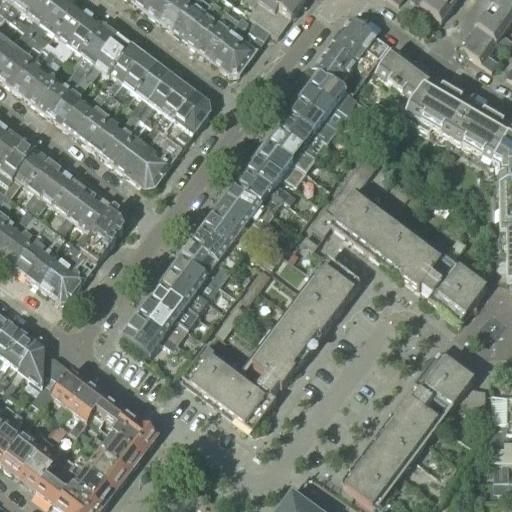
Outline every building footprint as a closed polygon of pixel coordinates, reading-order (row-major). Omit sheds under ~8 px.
[(0,13),(0,21),(2,23),(19,0),(0,0),(0,2),(5,6),(0,13)] [(19,0),(2,23),(10,29),(15,33),(19,29),(11,23),(17,15),(24,21),(39,0),(19,0)] [(23,39),(29,43),(61,1),(60,0),(39,0),(24,21),(32,27),(27,34),(19,28),(19,29),(15,33),(23,39)] [(119,0),(132,9),(139,0),(119,0)] [(139,0),(132,9),(145,19),(159,0),(139,0)] [(159,0),(145,19),(158,29),(179,0),(159,0)] [(179,0),(158,29),(170,38),(191,11),(185,7),(189,0),(179,0)] [(250,0),(244,9),(253,16),(261,5),(264,0),(250,0)] [(256,30),(269,40),(276,45),(286,32),(285,29),(288,25),(289,27),(308,0),(264,0),(261,5),(253,16),(254,17),(249,25),(256,30)] [(382,0),(388,4),(388,3),(398,11),(404,2),(405,0),(382,0)] [(442,0),(428,0),(425,4),(419,0),(413,0),(409,6),(419,13),(440,29),(455,9),(442,0)] [(442,0),(455,9),(461,0),(442,0)] [(511,0),(498,0),(488,15),(510,30),(511,30),(511,0)] [(61,1),(29,43),(42,53),(43,54),(46,49),(39,43),(44,36),(52,42),(75,11),(61,1)] [(170,38),(183,48),(210,13),(197,3),(191,11),(170,38)] [(183,48),(195,57),(216,30),(210,26),(217,16),(214,14),(216,12),(213,10),(210,13),(183,48)] [(49,58),(55,63),(56,63),(88,21),(75,11),(52,42),(60,48),(54,55),(46,49),(43,54),(49,58)] [(474,34),(496,50),(506,57),(511,48),(502,41),(510,30),(488,15),(474,34)] [(195,57),(207,66),(237,29),(224,19),(216,30),(195,57)] [(72,57),(80,63),(103,33),(88,21),(56,63),(63,69),(72,57)] [(0,26),(0,56),(6,49),(0,44),(0,42),(10,29),(2,23),(0,26)] [(207,66),(220,76),(241,49),(235,45),(243,35),(244,35),(247,30),(240,25),(237,29),(207,66)] [(349,25),(340,37),(366,57),(379,66),(388,54),(349,25)] [(241,49),(220,76),(228,82),(228,83),(238,82),(238,81),(259,54),(269,40),(256,30),(248,40),(254,44),(248,53),(242,48),(241,49)] [(71,75),(75,78),(81,83),(84,84),(116,42),(103,33),(80,63),(71,75)] [(496,50),(474,34),(459,55),(480,71),(481,71),(491,78),(497,69),(487,62),(496,50)] [(340,37),(330,51),(356,70),(369,79),(375,71),(364,64),(363,65),(361,64),(366,57),(340,37)] [(0,56),(0,82),(29,43),(23,39),(18,47),(18,46),(12,53),(6,49),(0,56)] [(84,84),(89,89),(90,89),(99,77),(107,83),(109,81),(130,53),(116,42),(84,84)] [(0,82),(0,87),(10,95),(31,68),(25,63),(31,54),(37,59),(42,53),(29,43),(0,82)] [(330,51),(321,63),(347,82),(356,70),(330,51)] [(104,100),(111,105),(143,63),(130,53),(109,81),(115,86),(104,100)] [(10,95),(23,105),(52,67),(55,63),(49,58),(37,73),(31,68),(10,95)] [(369,90),(401,113),(424,81),(393,58),(369,90)] [(127,95),(134,100),(155,71),(143,63),(111,105),(123,114),(128,108),(122,103),(127,95)] [(347,82),(321,63),(311,77),(317,81),(337,95),(347,82)] [(23,105),(36,115),(57,88),(50,82),(58,72),(52,67),(23,105)] [(130,119),(133,121),(137,125),(169,82),(155,71),(134,100),(141,106),(130,119)] [(36,115),(49,125),(81,83),(75,78),(63,92),(57,88),(36,115)] [(307,95),(344,122),(345,123),(356,108),(350,104),(337,95),(317,81),(307,95)] [(408,119),(403,125),(409,129),(438,90),(432,87),(424,81),(401,113),(408,119)] [(137,125),(138,126),(143,129),(154,115),(161,121),(183,93),(169,82),(137,125)] [(49,125),(62,134),(82,107),(76,102),(81,96),(82,98),(89,89),(84,84),(81,83),(49,125)] [(409,129),(403,125),(402,127),(428,143),(430,139),(497,178),(499,244),(505,243),(506,291),(511,290),(511,133),(438,90),(409,129)] [(150,135),(151,136),(158,141),(162,144),(194,102),(183,93),(161,121),(150,135)] [(307,95),(297,108),(324,128),(328,122),(339,129),(344,122),(307,95)] [(75,144),(95,117),(103,106),(97,101),(89,112),(82,107),(62,134),(75,144)] [(162,144),(168,148),(181,158),(209,121),(207,111),(194,102),(162,144)] [(370,114),(385,125),(390,117),(375,106),(370,114)] [(297,108),(286,123),(325,152),(337,137),(324,128),(297,108)] [(75,144),(87,154),(108,126),(95,117),(75,144)] [(101,164),(113,173),(134,146),(127,141),(138,126),(137,125),(133,121),(121,136),(101,164)] [(376,135),(366,129),(357,122),(352,128),(371,142),(376,135)] [(286,123),(276,137),(302,157),(312,164),(317,157),(321,160),(326,153),(325,152),(286,123)] [(87,154),(101,164),(121,136),(108,126),(87,154)] [(390,128),(378,145),(386,150),(398,133),(390,128)] [(0,150),(9,139),(0,132),(0,150)] [(349,158),(355,163),(356,163),(369,145),(357,136),(355,139),(350,135),(344,143),(355,151),(349,158)] [(113,173),(126,183),(158,141),(151,136),(140,151),(134,146),(113,173)] [(276,137),(265,151),(305,180),(311,174),(297,164),(302,157),(276,137)] [(0,174),(1,176),(22,148),(9,139),(0,150),(0,174)] [(126,183),(136,191),(168,148),(162,144),(158,141),(126,183)] [(0,177),(0,187),(8,194),(35,158),(22,148),(1,176),(0,177)] [(168,148),(136,191),(143,196),(143,197),(153,195),(181,158),(168,148)] [(265,151),(254,166),(280,186),(281,185),(294,195),(305,180),(265,151)] [(3,201),(6,204),(9,206),(20,190),(27,195),(48,168),(35,158),(8,194),(3,201)] [(363,165),(323,218),(336,227),(355,202),(375,175),(363,165)] [(254,166),(244,179),(282,207),(283,208),(295,217),(300,209),(276,192),(280,186),(254,166)] [(21,215),(25,218),(28,220),(61,178),(48,168),(27,195),(33,200),(21,215)] [(28,220),(32,223),(34,225),(46,210),(52,214),(73,187),(61,178),(28,220)] [(260,213),(273,222),(283,208),(282,207),(244,179),(234,193),(260,213)] [(46,234),(54,240),(86,197),(73,187),(52,214),(58,219),(46,234)] [(234,193),(222,208),(268,242),(273,235),(267,230),(273,222),(260,213),(234,193)] [(54,240),(57,242),(60,245),(72,229),(79,235),(100,207),(86,197),(54,240)] [(420,295),(431,303),(426,309),(459,333),(485,297),(454,273),(456,270),(445,262),(441,266),(355,202),(336,227),(331,234),(418,299),(420,295)] [(0,211),(0,238),(8,228),(2,224),(13,209),(9,206),(6,204),(0,211)] [(72,254),(81,261),(114,218),(100,207),(79,235),(84,239),(72,254)] [(268,242),(222,208),(211,224),(238,243),(250,252),(257,244),(257,243),(263,248),(268,242)] [(0,238),(0,265),(32,223),(28,220),(25,218),(14,233),(8,228),(0,238)] [(81,261),(83,262),(96,271),(123,235),(124,235),(122,225),(114,218),(81,261)] [(336,227),(323,218),(311,235),(323,244),(331,234),(336,227)] [(0,265),(12,275),(33,247),(38,240),(44,232),(34,225),(32,223),(0,265)] [(211,224),(200,238),(238,267),(250,252),(238,243),(211,224)] [(12,275),(26,285),(57,242),(54,240),(46,234),(44,232),(38,240),(45,245),(39,252),(33,247),(12,275)] [(200,238),(189,252),(228,280),(238,267),(200,238)] [(26,285),(39,295),(59,267),(53,262),(64,248),(60,245),(57,242),(26,285)] [(301,249),(313,258),(318,251),(305,242),(301,249)] [(39,295),(51,304),(83,262),(81,261),(72,254),(70,252),(67,255),(73,260),(65,271),(59,267),(39,295)] [(189,252),(178,267),(217,296),(223,288),(228,280),(189,252)] [(289,266),(294,270),(299,263),(294,260),(289,266)] [(83,262),(51,304),(58,309),(58,310),(68,309),(68,308),(85,286),(78,281),(84,273),(91,278),(96,271),(83,262)] [(260,272),(269,279),(274,272),(264,265),(260,272)] [(167,282),(206,309),(206,310),(213,301),(217,296),(178,267),(167,282)] [(248,372),(241,383),(258,396),(269,404),(277,394),(281,396),(359,291),(327,267),(248,372)] [(261,277),(251,292),(259,298),(269,283),(261,277)] [(167,282),(157,296),(196,324),(201,317),(200,317),(206,309),(167,282)] [(259,298),(251,292),(240,306),(248,312),(259,298)] [(157,296),(147,309),(174,329),(186,338),(196,324),(157,296)] [(147,309),(136,324),(175,352),(186,338),(174,329),(147,309)] [(235,312),(225,326),(233,332),(243,318),(235,312)] [(136,324),(121,344),(149,364),(159,350),(173,360),(176,360),(179,355),(175,352),(136,324)] [(0,343),(9,332),(0,325),(0,343)] [(233,332),(225,326),(214,341),(222,347),(233,332)] [(0,366),(3,368),(22,342),(9,332),(0,343),(0,366)] [(0,386),(0,395),(3,398),(11,387),(21,374),(34,351),(22,342),(3,368),(10,374),(0,386)] [(21,374),(11,387),(17,391),(23,384),(31,390),(26,396),(35,402),(40,396),(40,397),(42,368),(43,358),(34,351),(21,374)] [(186,360),(191,364),(196,357),(191,353),(186,360)] [(180,388),(233,427),(258,396),(241,383),(204,356),(180,388)] [(353,504),(364,511),(378,511),(439,431),(444,434),(452,423),(449,421),(458,409),(465,399),(473,389),(437,362),(413,394),(418,399),(410,409),(407,407),(341,495),(342,495),(353,504)] [(40,419),(51,405),(70,379),(53,366),(42,368),(40,397),(30,411),(40,419)] [(51,425),(53,427),(59,431),(68,419),(88,392),(70,379),(51,405),(60,412),(51,425)] [(85,432),(90,426),(95,420),(94,419),(105,405),(88,392),(68,419),(85,432)] [(258,396),(233,427),(251,441),(275,409),(269,404),(258,396)] [(482,396),(465,399),(458,409),(484,428),(482,403),(482,396)] [(491,426),(490,426),(490,428),(491,428),(491,474),(491,491),(511,491),(511,450),(505,450),(505,442),(505,433),(504,405),(492,403),(492,402),(490,402),(490,405),(491,405),(491,414),(490,414),(490,417),(491,417),(491,426)] [(116,437),(112,443),(141,465),(157,444),(105,405),(94,419),(95,420),(90,426),(99,433),(103,427),(116,437)] [(0,437),(21,410),(17,408),(11,417),(5,413),(0,420),(0,437)] [(0,471),(1,472),(22,444),(22,443),(14,437),(22,426),(16,421),(23,412),(21,410),(0,437),(0,471)] [(66,437),(59,431),(50,442),(58,448),(66,437)] [(22,443),(1,472),(2,473),(3,476),(8,479),(11,480),(18,485),(45,449),(27,436),(22,443)] [(88,454),(97,461),(127,483),(141,465),(112,443),(104,452),(95,445),(88,454)] [(34,497),(48,481),(50,479),(56,470),(47,463),(52,455),(45,449),(18,485),(25,491),(26,493),(31,497),(34,497)] [(79,461),(73,469),(114,499),(127,483),(97,461),(90,470),(79,461)] [(73,469),(68,476),(67,477),(78,485),(71,494),(94,511),(104,511),(114,499),(73,469)] [(48,481),(34,497),(33,498),(50,511),(94,511),(71,494),(50,479),(48,481)] [(511,500),(511,491),(491,491),(491,501),(511,500)] [(353,504),(342,495),(337,501),(349,509),(353,504)] [(320,511),(299,496),(286,511),(320,511)]
